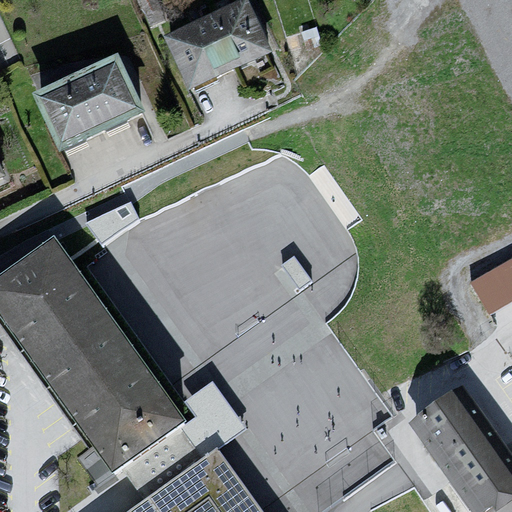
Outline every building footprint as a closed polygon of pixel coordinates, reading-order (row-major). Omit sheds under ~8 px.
[(245,0),(243,0),(167,33),(192,90),(270,55),(245,0)] [(118,58),(35,94),(59,149),(142,113),(118,58)] [(130,195),(88,219),(102,244),(144,220),(130,195)] [(50,234),(0,269),(0,319),(113,477),(186,425),(50,234)] [(511,300),(511,258),(470,281),(487,313),(511,300)] [(511,452),(466,384),(410,421),(470,511),(486,511),(511,495),(511,452)] [(259,511),(218,453),(133,511),(259,511)]
